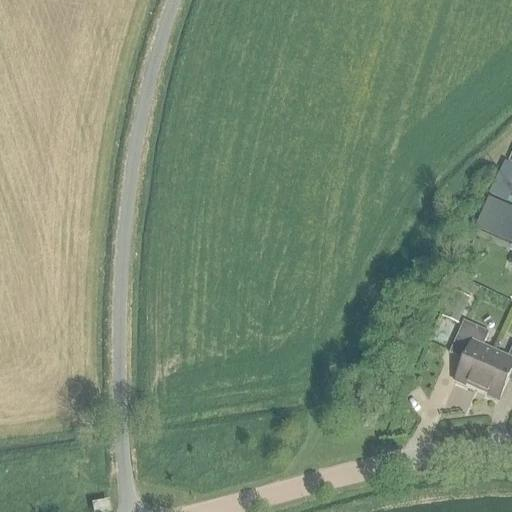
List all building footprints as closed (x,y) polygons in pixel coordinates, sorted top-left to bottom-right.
[(511,171),(507,170),(494,202),(507,207),(511,196),(511,171)] [(489,200),(475,229),(495,238),(500,226),(508,209),(489,200)] [(511,211),(508,209),(500,226),(495,238),(511,246),(511,211)] [(456,324),(468,299),(454,293),(443,317),(456,324)] [(477,392),(495,355),(483,350),(490,335),(465,324),(450,357),(465,363),(455,385),(466,390),(467,388),(477,392)] [(495,355),(477,392),(489,397),(487,400),(499,405),(509,383),(511,384),(511,352),(508,361),(495,355)]
